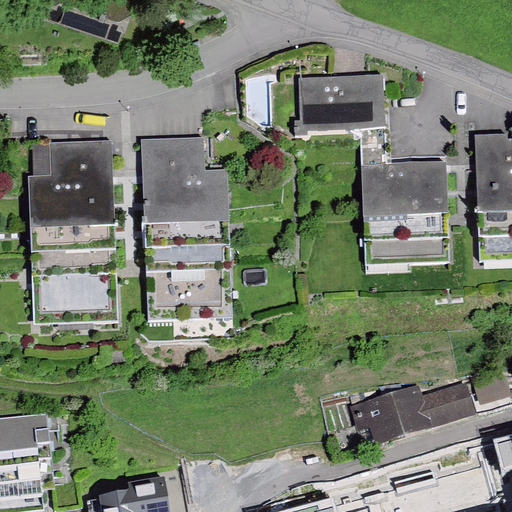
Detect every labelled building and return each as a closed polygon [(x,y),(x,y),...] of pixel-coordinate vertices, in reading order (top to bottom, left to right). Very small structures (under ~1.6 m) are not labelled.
[(128,0),(53,0),(48,17),(119,39),(130,1),(128,0)] [(387,75),(301,78),(302,123),(294,124),(294,139),(309,138),(308,133),(363,131),(365,169),(390,168),(387,75)] [(508,136),(475,138),(477,171),(478,194),(479,221),(481,272),(511,270),(511,142),(508,143),(508,136)] [(204,140),(142,142),(143,181),(143,208),(144,237),(145,269),(146,326),(234,324),(230,171),(205,172),(204,140)] [(113,181),(111,146),(48,149),(49,184),(24,185),(31,337),(120,333),(117,270),(115,235),(114,206),(113,181)] [(448,167),(365,169),(367,267),(415,265),(415,280),(451,279),(450,222),(449,194),(448,170),(448,167)] [(511,405),(504,378),(472,388),(480,416),(511,406),(511,405)] [(417,394),(348,415),(361,459),(476,425),(465,391),(420,404),(417,394)] [(47,418),(0,423),(0,511),(43,511),(42,496),(55,495),(47,418)] [(511,511),(511,441),(501,445),(506,465),(511,463),(511,511)] [(179,511),(172,467),(121,475),(125,501),(93,506),(93,511),(179,511)]
